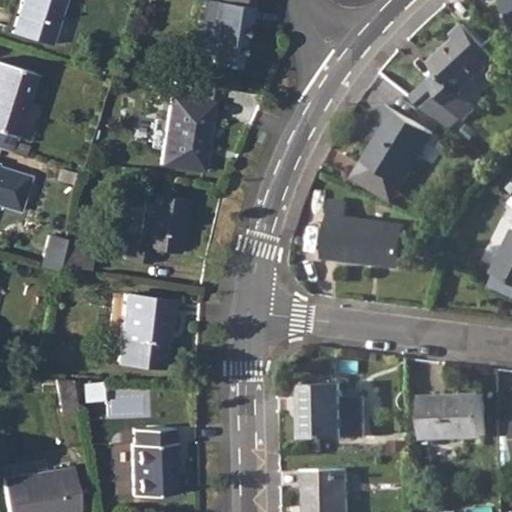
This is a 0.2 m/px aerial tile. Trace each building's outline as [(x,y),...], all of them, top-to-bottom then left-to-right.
[(19,0),(10,32),(49,45),(62,0),(19,0)] [(209,0),(202,0),(202,4),(213,6),(212,17),(216,18),(209,62),(238,67),(245,22),(251,23),(253,7),(209,0)] [(511,0),(503,0),(511,15),(511,0)] [(213,6),(202,4),(200,18),(196,18),(189,63),(208,66),(209,62),(216,18),(212,17),(213,6)] [(461,116),(464,119),(475,108),(461,92),(495,58),(463,23),(451,34),(455,38),(431,62),(439,70),(428,81),(413,95),(451,126),(461,116)] [(0,62),(0,131),(14,136),(34,72),(0,62)] [(169,95),(158,163),(200,169),(211,102),(169,95)] [(385,122),(363,159),(403,184),(434,132),(386,103),(377,117),(385,122)] [(14,136),(0,131),(0,148),(9,152),(14,136)] [(363,159),(354,177),(393,200),(403,184),(363,159)] [(98,170),(82,166),(80,173),(75,196),(91,200),(98,170)] [(0,205),(18,210),(29,176),(0,167),(0,205)] [(126,243),(124,259),(150,263),(153,248),(178,251),(187,198),(145,192),(136,245),(126,243)] [(331,199),(323,256),(400,266),(405,225),(345,217),(347,201),(331,199)] [(41,266),(56,270),(58,263),(62,247),(63,241),(48,238),(41,266)] [(511,240),(497,272),(511,279),(511,240)] [(62,247),(58,263),(89,268),(91,252),(62,247)] [(511,279),(497,272),(491,284),(511,294),(511,279)] [(159,365),(162,339),(165,315),(171,316),(173,298),(122,293),(115,361),(159,365)] [(165,315),(162,339),(168,340),(171,316),(165,315)] [(70,379),(54,378),(60,410),(75,408),(70,379)] [(345,437),(344,397),(344,383),(302,384),(304,439),(345,437)] [(484,394),(424,397),(426,438),(486,435),(484,394)] [(364,397),(344,397),(345,437),(365,436),(364,397)] [(131,442),(128,443),(130,495),(175,494),(172,442),(170,442),(169,427),(131,428),(131,442)] [(70,467),(1,479),(7,511),(75,511),(78,511),(70,467)] [(348,511),(347,469),(305,470),(306,511),(348,511)]
